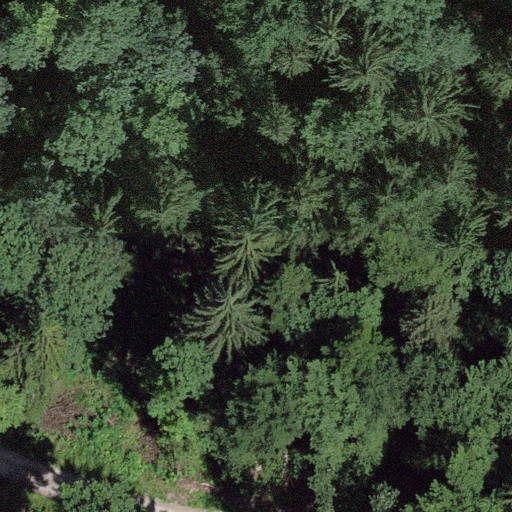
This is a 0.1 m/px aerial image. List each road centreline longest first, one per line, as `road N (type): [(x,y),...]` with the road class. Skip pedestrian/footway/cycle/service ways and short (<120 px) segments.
road 1 (track): [(0,223),(123,363),(225,511)]
road 2 (track): [(154,511),(100,498),(0,450)]
